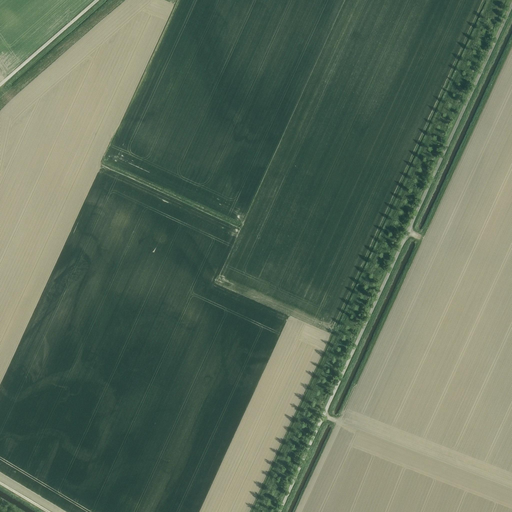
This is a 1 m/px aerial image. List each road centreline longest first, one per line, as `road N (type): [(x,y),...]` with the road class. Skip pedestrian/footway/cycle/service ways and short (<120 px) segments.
road 1 (track): [(492,0),(252,511)]
road 2 (unclassified): [(278,511),(511,5)]
road 3 (unclassified): [(0,91),(99,0)]
